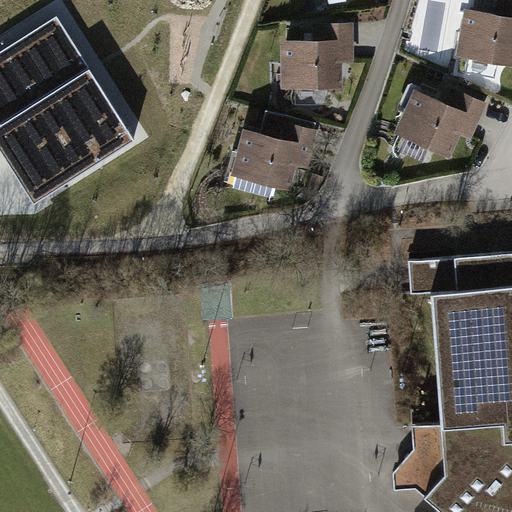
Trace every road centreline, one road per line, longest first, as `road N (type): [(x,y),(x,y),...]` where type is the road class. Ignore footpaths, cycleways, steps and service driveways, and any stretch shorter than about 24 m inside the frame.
road 1 (residential): [(251,0),(157,241)]
road 2 (residential): [(336,209),(398,0)]
road 3 (residential): [(336,209),(157,241)]
road 4 (residential): [(157,241),(0,249)]
road 5 (residential): [(488,193),(336,209)]
